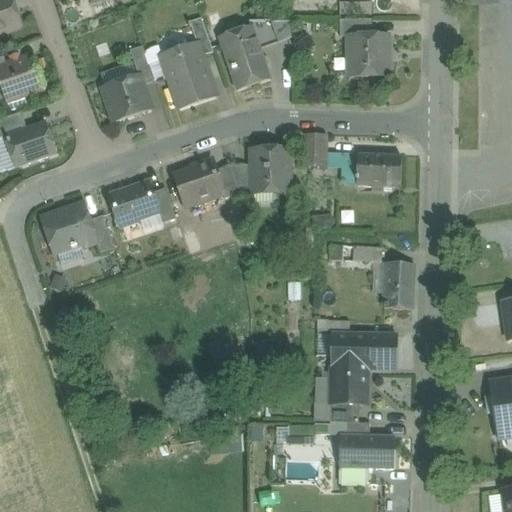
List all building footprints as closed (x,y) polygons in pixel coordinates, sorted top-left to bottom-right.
[(3,0),(0,1),(0,33),(21,27),(11,0),(3,0)] [(198,46),(202,58),(213,54),(202,20),(190,24),(189,25),(190,29),(191,28),(197,46),(198,46)] [(372,21),(340,22),(340,39),(348,39),(348,38),(372,37),(372,21)] [(295,23),(249,24),(251,30),(252,30),(259,51),(295,39),(295,23)] [(251,30),(236,35),(238,41),(223,46),(238,92),(269,81),(259,51),(252,30),(251,30)] [(372,37),(348,38),(348,39),(349,80),(389,79),(388,37),(372,37)] [(197,46),(162,58),(169,81),(180,110),(216,98),(202,58),(198,46),(197,46)] [(169,81),(162,58),(158,48),(144,53),(154,83),(155,86),(169,81)] [(143,86),(154,83),(144,53),(143,49),(130,53),(139,78),(140,77),(143,86)] [(5,66),(0,68),(0,84),(7,105),(44,92),(31,57),(5,66)] [(140,77),(139,78),(102,90),(114,124),(151,111),(143,86),(140,77)] [(21,114),(0,121),(0,140),(5,139),(4,138),(27,130),(21,114)] [(27,130),(4,138),(5,139),(15,170),(57,156),(46,124),(27,130)] [(327,137),(305,137),(304,169),(326,169),(327,137)] [(288,152),(252,153),(252,167),(253,195),(289,193),(288,152)] [(402,159),(344,156),(342,187),(401,189),(402,159)] [(212,162),(194,169),(194,171),(175,178),(186,208),(222,195),(223,195),(216,172),(212,162)] [(252,167),(230,168),(239,195),(253,195),(252,167)] [(230,168),(216,172),(223,195),(222,195),(224,201),(239,195),(230,168)] [(148,185),(109,198),(120,229),(158,216),(159,216),(152,195),(148,185)] [(166,190),(152,195),(159,216),(158,216),(161,226),(176,221),(166,190)] [(84,206),(45,220),(58,258),(96,244),(97,244),(90,222),(84,206)] [(115,252),(103,218),(90,222),(97,244),(96,244),(100,257),(115,252)] [(347,264),(348,249),(330,248),(329,263),(347,264)] [(382,251),(348,249),(347,264),(375,266),(381,266),(382,265),(382,251)] [(381,266),(375,266),(374,293),(385,293),(386,266),(382,265),(381,266)] [(414,267),(386,266),(385,293),(384,311),(412,313),(414,267)] [(511,302),(502,304),(508,344),(511,343),(511,302)] [(328,322),(318,321),(319,350),(327,351),(328,322)] [(350,324),(328,322),(327,351),(332,351),(332,337),(349,338),(350,324)] [(349,338),(332,337),(332,351),(331,406),(359,407),(367,407),(367,371),(397,372),(397,339),(349,338)] [(511,384),(490,388),(492,399),(486,400),(488,416),(494,415),(498,441),(511,438),(511,384)] [(359,407),(331,406),(331,425),(347,426),(359,426),(359,407)] [(359,426),(347,426),(347,439),(369,439),(370,426),(359,426)] [(347,439),(341,438),(341,470),(365,470),(365,471),(394,472),(394,440),(369,439),(347,439)] [(511,511),(511,492),(503,493),(505,511),(511,511)]
